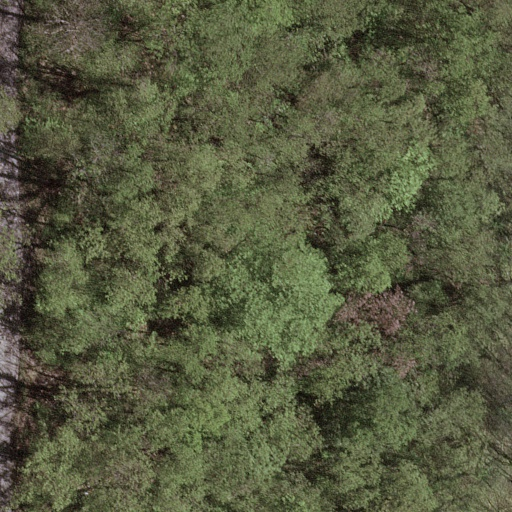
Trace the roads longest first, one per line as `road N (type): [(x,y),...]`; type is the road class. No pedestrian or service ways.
road 1 (secondary): [(479,511),(464,248),(486,0)]
road 2 (residential): [(0,333),(3,0)]
